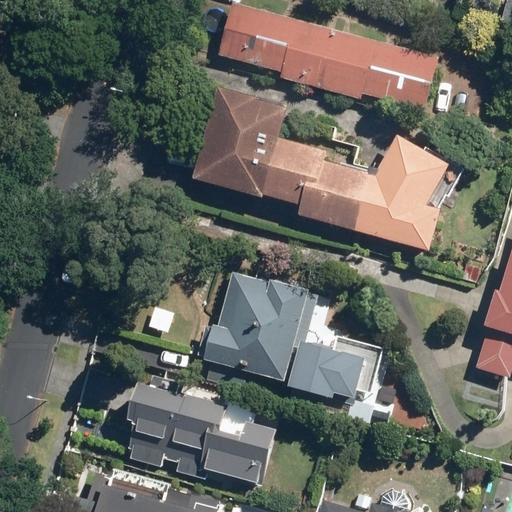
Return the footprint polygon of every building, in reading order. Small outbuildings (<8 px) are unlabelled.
[(370,0),(376,11),(395,0),(370,0)] [(300,20),(236,2),(220,59),(284,77),(300,20)] [(379,43),(300,20),(284,77),(363,100),(379,43)] [(379,43),(363,100),(424,118),(441,61),(379,43)] [(291,112),(221,93),(197,180),(267,200),(282,143),(291,112)] [(380,170),(365,226),(437,246),(448,207),(435,199),(456,163),(401,133),(380,170)] [(380,170),(282,143),(267,200),(365,226),(380,170)] [(511,267),(481,371),(511,379),(511,267)] [(329,298),(239,275),(216,364),(306,387),(329,298)] [(285,414),(152,379),(132,455),(265,489),(285,414)] [(221,511),(223,507),(101,474),(90,511),(221,511)] [(318,511),(424,511),(370,496),(365,511),(357,511),(322,502),(318,511)]
